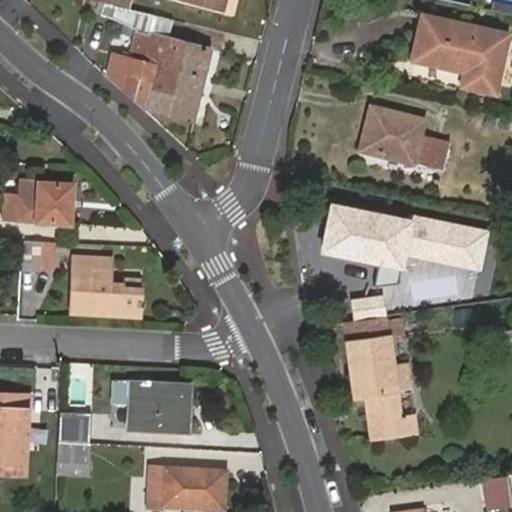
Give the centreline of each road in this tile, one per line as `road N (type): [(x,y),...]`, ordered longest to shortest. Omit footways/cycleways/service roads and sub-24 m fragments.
road 1 (residential): [(195,232),(115,126),(0,35)]
road 2 (residential): [(268,337),(193,348),(0,338)]
road 3 (residential): [(195,232),(244,200),(296,0)]
road 4 (residential): [(335,511),(268,337)]
road 5 (residential): [(268,337),(195,232)]
